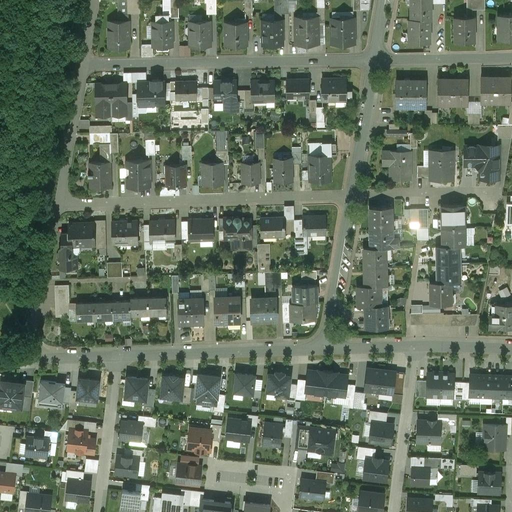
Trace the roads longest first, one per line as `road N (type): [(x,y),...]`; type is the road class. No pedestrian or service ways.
road 1 (residential): [(351,196),(56,201)]
road 2 (residential): [(375,61),(81,64)]
road 3 (residential): [(117,356),(328,349)]
road 4 (residential): [(287,498),(210,488),(215,462),(290,472)]
road 5 (residential): [(392,511),(414,344)]
road 6 (residential): [(23,359),(56,201)]
road 7 (residential): [(99,511),(117,356)]
road 8 (residential): [(328,349),(351,196)]
road 9 (residential): [(56,201),(81,64)]
road 10 (residential): [(490,197),(351,196)]
road 11 (residential): [(351,196),(375,61)]
road 12 (residential): [(511,57),(375,61)]
